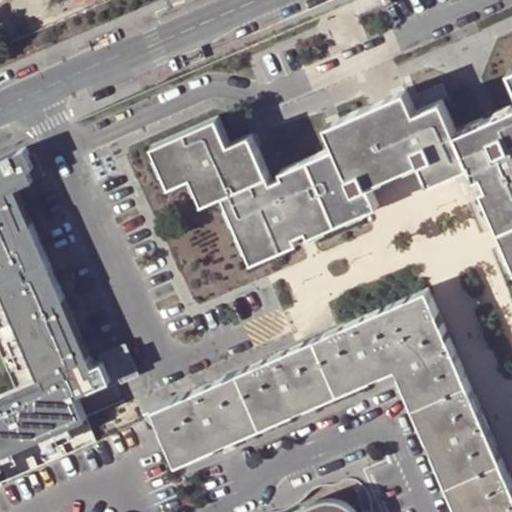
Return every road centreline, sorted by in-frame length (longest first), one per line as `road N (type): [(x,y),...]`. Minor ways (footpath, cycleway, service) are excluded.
road 1 (residential): [(434,511),(399,436),(387,429),(266,472),(252,497),(219,511)]
road 2 (tertiary): [(266,0),(0,113)]
road 3 (residential): [(133,511),(105,492),(79,490),(23,511)]
